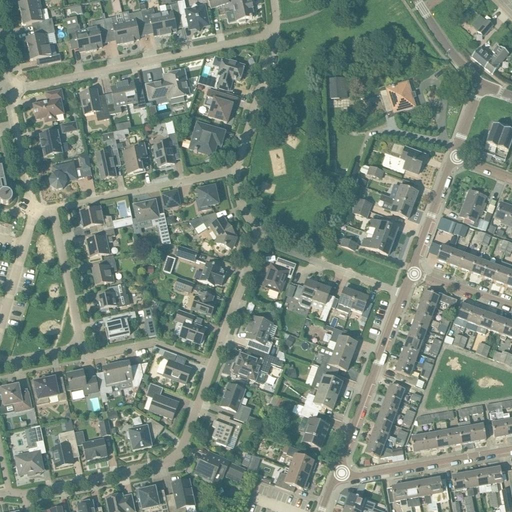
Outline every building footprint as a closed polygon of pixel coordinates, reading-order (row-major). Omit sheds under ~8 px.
[(21,16),(41,11),(38,0),(37,0),(18,4),(21,16)] [(228,0),(207,0),(211,10),(229,4),(228,0)] [(249,0),(231,0),(236,22),(238,21),(239,24),(245,22),(245,20),(253,18),(251,9),(252,9),(251,3),(250,3),(249,0)] [(177,4),(180,18),(186,16),(189,30),(195,29),(199,32),(202,27),(208,26),(207,21),(208,20),(206,12),(205,12),(204,7),(200,8),(194,4),(190,10),(186,11),(184,1),(177,3),(177,4)] [(161,15),(165,36),(171,35),(170,34),(176,33),(173,19),(180,18),(177,4),(165,7),(167,13),(161,15)] [(140,12),(143,26),(151,24),(154,37),(159,36),(160,38),(165,36),(161,15),(155,16),(153,10),(140,12)] [(41,11),(21,16),(23,26),(39,23),(41,30),(53,27),(51,20),(43,21),(41,11)] [(143,26),(140,12),(128,15),(129,21),(123,23),(128,44),(134,43),(133,42),(139,40),(136,27),(143,26)] [(486,22),(480,16),(471,26),(477,31),(477,32),(483,37),(492,26),(486,21),(486,22)] [(104,20),(106,34),(114,32),(117,45),(122,44),(123,46),(128,44),(123,23),(117,24),(116,18),(104,20)] [(86,31),(91,52),(96,51),(96,50),(102,48),(99,35),(106,34),(104,20),(91,23),(92,29),(86,31)] [(91,52),(86,31),(80,32),(79,26),(66,28),(69,41),(77,40),(80,53),(85,52),(85,53),(91,52)] [(53,27),(41,30),(42,36),(26,39),(26,40),(23,40),(25,48),(28,47),(28,51),(48,47),(46,35),(54,34),(53,27)] [(500,48),(497,46),(492,52),(495,54),(491,59),(478,49),(471,58),(493,74),(500,65),(499,65),(508,54),(500,48)] [(48,47),(28,51),(31,62),(46,58),(48,65),(61,62),(59,55),(51,57),(48,47)] [(212,66),(220,69),(218,76),(221,77),(217,88),(229,92),(231,84),(230,84),(231,80),(239,82),(243,67),(215,58),(212,66)] [(165,82),(146,86),(149,100),(168,96),(169,100),(188,96),(183,72),(178,73),(178,71),(168,73),(169,75),(164,76),(165,82)] [(346,79),(325,80),(326,100),(347,99),(346,79)] [(121,84),(126,106),(132,104),(133,111),(146,108),(143,95),(136,96),(133,83),(127,84),(127,83),(121,84)] [(407,83),(387,89),(394,114),(405,111),(406,111),(414,109),(410,94),(411,94),(407,83)] [(126,106),(121,84),(116,85),(116,87),(111,88),(114,104),(107,105),(109,116),(116,114),(121,113),(120,107),(126,106)] [(232,106),(223,103),(225,95),(208,90),(203,106),(211,109),(208,118),(226,124),(232,106)] [(48,103),(33,106),(36,120),(44,119),(45,123),(56,121),(54,115),(63,113),(60,101),(63,100),(61,91),(46,94),(48,103)] [(110,120),(109,116),(107,105),(100,107),(96,91),(80,95),(84,116),(95,113),(97,122),(110,120)] [(172,121),(165,123),(167,135),(175,134),(172,121)] [(77,132),(77,131),(81,130),(79,123),(75,124),(75,123),(60,126),(62,135),(77,132)] [(128,123),(115,125),(116,133),(102,135),(103,142),(131,137),(128,123)] [(493,158),(504,127),(498,125),(497,127),(492,126),(490,132),(488,132),(487,136),(488,137),(482,154),(493,158)] [(211,152),(208,147),(214,145),(219,146),(220,147),(220,145),(223,135),(224,133),(223,133),(222,133),(198,126),(197,126),(197,127),(190,149),(190,150),(191,151),(194,152),(194,153),(197,154),(197,152),(201,153),(205,151),(206,154),(211,152)] [(504,127),(493,158),(504,162),(511,145),(511,133),(510,133),(511,130),(504,127)] [(57,132),(40,136),(41,142),(40,142),(42,149),(44,157),(47,157),(47,159),(54,158),(54,155),(62,154),(57,132)] [(169,144),(153,147),(158,168),(175,165),(172,151),(178,150),(175,134),(168,136),(169,144)] [(133,151),(123,153),(128,175),(142,172),(140,160),(147,159),(144,145),(132,147),(133,151)] [(407,161),(404,169),(418,175),(423,162),(417,160),(420,154),(405,149),(402,158),(407,161)] [(101,181),(116,177),(114,168),(121,167),(117,150),(96,155),(101,181)] [(82,171),(90,170),(87,156),(79,158),(82,171)] [(353,163),(346,181),(355,185),(362,166),(353,163)] [(53,175),(49,181),(51,187),(57,191),(62,190),(66,184),(66,183),(77,181),(74,170),(71,171),(69,165),(53,168),(54,175),(53,175)] [(384,173),(369,168),(366,175),(381,181),(384,173)] [(0,203),(0,204),(1,205),(2,205),(4,206),(5,206),(6,206),(7,205),(8,205),(9,204),(10,203),(11,202),(11,201),(12,200),(12,199),(12,198),(11,196),(11,195),(10,194),(9,193),(8,193),(7,192),(5,192),(0,169),(0,203)] [(92,177),(80,178),(81,190),(94,188),(92,177)] [(203,190),(197,191),(201,211),(210,209),(209,207),(218,205),(216,196),(218,196),(216,185),(203,188),(203,190)] [(348,204),(369,212),(372,205),(360,200),(364,189),(355,186),(348,204)] [(391,199),(413,207),(417,194),(401,188),(400,189),(394,186),(391,194),(393,195),(391,199)] [(465,204),(483,211),(486,205),(483,204),(486,197),(469,191),(465,204)] [(164,211),(170,209),(167,193),(161,194),(164,211)] [(413,207),(391,199),(381,195),(379,202),(393,207),(391,214),(408,220),(413,207)] [(164,215),(158,216),(155,201),(133,206),(137,223),(151,220),(153,227),(158,226),(162,247),(170,245),(164,215)] [(508,226),(511,215),(511,206),(501,203),(495,219),(502,222),(501,224),(508,226)] [(369,212),(348,204),(346,210),(352,213),(352,214),(366,220),(369,212)] [(481,218),(483,211),(465,204),(460,217),(476,223),(479,217),(481,218)] [(489,205),(486,212),(492,215),(495,208),(489,205)] [(99,233),(113,230),(111,218),(101,217),(100,209),(80,213),(82,221),(80,223),(81,226),(83,228),(83,229),(97,226),(99,233)] [(189,223),(194,230),(195,230),(198,235),(210,227),(218,238),(215,244),(230,250),(235,238),(233,235),(234,235),(228,225),(227,225),(222,219),(218,221),(215,214),(200,219),(200,220),(189,223)] [(396,228),(406,231),(408,221),(398,219),(396,228)] [(480,220),(477,229),(485,231),(488,223),(480,220)] [(376,237),(392,244),(397,231),(372,221),(370,228),(378,231),(376,237)] [(458,237),(462,227),(450,222),(449,224),(442,221),(439,230),(458,237)] [(490,226),(487,233),(493,235),(496,229),(490,226)] [(462,227),(458,237),(464,239),(467,229),(462,227)] [(113,230),(99,233),(97,233),(99,240),(86,243),(90,259),(109,255),(107,244),(113,242),(111,238),(115,237),(113,230)] [(481,245),(485,235),(479,233),(475,243),(481,245)] [(485,235),(481,245),(487,248),(491,237),(485,235)] [(392,244),(376,237),(373,244),(365,240),(362,247),(388,256),(392,244)] [(343,239),(340,247),(354,253),(357,245),(343,239)] [(505,254),(509,243),(502,241),(498,252),(505,254)] [(448,264),(453,251),(441,246),(436,260),(448,264)] [(178,247),(175,257),(194,264),(197,253),(178,247)] [(448,264),(460,269),(465,255),(453,251),(448,264)] [(460,269),(471,273),(476,259),(465,255),(460,269)] [(162,272),(171,275),(176,259),(167,256),(162,272)] [(104,268),(92,271),(96,287),(113,283),(110,267),(115,266),(114,259),(102,261),(104,268)] [(280,293),(285,279),(290,280),(295,266),(278,259),(275,267),(271,265),(263,287),(280,293)] [(471,273),(482,277),(488,264),(476,259),(471,273)] [(499,268),(488,264),(482,277),(494,281),(501,262),(499,268)] [(494,281),(505,286),(511,268),(511,266),(501,262),(494,281)] [(206,263),(200,282),(214,287),(215,284),(221,286),(226,274),(219,271),(220,269),(206,263)] [(177,279),(173,289),(190,295),(194,285),(177,279)] [(313,302),(319,285),(307,280),(304,288),(298,286),(294,298),(300,300),(298,303),(300,306),(310,309),(313,302)] [(124,285),(118,286),(108,289),(110,294),(98,297),(101,310),(101,313),(109,311),(108,309),(117,307),(117,309),(129,306),(127,296),(126,296),(124,285)] [(319,285),(313,302),(325,306),(324,309),(320,320),(313,317),(311,322),(318,324),(319,321),(325,323),(330,308),(334,298),(335,297),(329,295),(331,289),(319,285)] [(351,309),(356,293),(344,289),(336,310),(348,315),(350,309),(351,309)] [(438,296),(425,292),(420,304),(435,310),(438,301),(449,305),(446,311),(452,313),(456,303),(457,301),(451,298),(439,294),(438,296)] [(198,298),(196,297),(190,296),(186,308),(210,317),(215,304),(211,303),(213,298),(200,293),(198,298)] [(356,293),(351,309),(363,313),(361,317),(362,317),(359,326),(363,327),(367,318),(367,319),(372,306),(366,303),(368,298),(356,293)] [(435,310),(420,304),(416,315),(431,320),(435,310)] [(461,304),(456,319),(453,325),(465,329),(473,309),(461,304)] [(150,309),(143,311),(145,321),(152,320),(150,309)] [(248,328),(268,336),(277,311),(272,309),(267,323),(253,318),(251,323),(249,323),(248,328)] [(484,313),(473,309),(465,329),(477,334),(484,313)] [(203,346),(206,337),(203,336),(206,329),(191,324),(194,317),(179,312),(175,322),(184,325),(179,338),(200,345),(203,346)] [(108,329),(105,330),(107,340),(130,335),(127,321),(131,320),(130,313),(112,317),(113,324),(107,325),(108,329)] [(486,330),(491,331),(496,317),(484,313),(477,334),(484,336),(486,330)] [(412,327),(426,332),(428,326),(437,329),(437,331),(445,334),(448,327),(439,324),(431,320),(416,315),(412,327)] [(442,317),(439,324),(448,327),(450,320),(442,317)] [(491,331),(501,335),(500,339),(500,340),(507,321),(496,317),(491,331)] [(506,337),(511,339),(511,323),(507,321),(500,340),(505,341),(506,337)] [(408,338),(422,343),(426,332),(412,327),(408,338)] [(268,336),(248,328),(246,333),(247,334),(245,339),(258,344),(255,351),(254,351),(268,356),(272,344),(266,341),(268,336)] [(351,357),(356,343),(344,339),(346,334),(335,329),(330,342),(337,345),(335,351),(351,357)] [(294,340),(288,337),(280,333),(281,340),(285,342),(284,345),(290,348),(294,340)] [(458,348),(462,337),(456,335),(452,346),(458,348)] [(462,337),(458,348),(463,350),(467,339),(462,337)] [(418,355),(422,343),(408,338),(404,349),(418,355)] [(431,347),(439,350),(442,342),(434,339),(431,347)] [(481,356),(485,346),(479,344),(475,354),(481,356)] [(486,358),(490,348),(485,346),(481,356),(486,358)] [(437,357),(439,350),(431,347),(428,354),(437,357)] [(413,366),(418,355),(404,349),(399,361),(413,366)] [(285,362),(268,356),(254,351),(252,358),(240,354),(236,364),(234,364),(232,370),(234,371),(233,374),(240,376),(240,379),(246,381),(247,379),(255,382),(258,372),(267,376),(271,366),(283,371),(285,368),(285,366),(285,362)] [(346,372),(351,357),(335,351),(332,359),(324,356),(320,368),(319,368),(332,373),(334,367),(346,372)] [(504,365),(508,354),(502,352),(498,363),(504,365)] [(164,353),(162,359),(169,362),(163,377),(185,385),(191,370),(174,363),(176,358),(164,353)] [(410,376),(413,366),(399,361),(395,372),(397,373),(394,380),(415,388),(418,379),(410,376)] [(115,365),(119,385),(132,382),(133,388),(139,387),(143,377),(141,371),(131,374),(128,363),(123,364),(115,365)] [(422,369),(431,372),(433,366),(425,363),(422,369)] [(119,385),(115,365),(108,367),(108,368),(102,369),(104,379),(97,381),(101,395),(112,393),(111,387),(119,385)] [(305,385),(311,387),(317,368),(311,366),(305,385)] [(311,387),(336,397),(341,383),(330,379),(332,373),(319,368),(314,381),(311,387)] [(428,379),(431,372),(422,369),(420,376),(428,379)] [(295,370),(287,371),(289,380),(296,379),(295,370)] [(82,372),(67,376),(70,392),(83,389),(84,395),(98,392),(95,378),(84,380),(82,372)] [(41,381),(33,383),(37,400),(35,400),(36,406),(49,403),(48,399),(58,396),(59,402),(67,401),(64,386),(56,387),(54,378),(47,380),(45,378),(42,378),(41,381)] [(150,384),(145,397),(153,400),(148,412),(172,420),(178,403),(160,396),(163,389),(150,384)] [(262,430),(264,423),(249,417),(250,412),(242,410),(243,407),(239,405),(244,391),(228,385),(220,407),(236,413),(233,420),(262,430)] [(18,386),(1,390),(4,407),(13,405),(15,413),(31,409),(28,399),(21,400),(18,386)] [(404,391),(390,386),(386,397),(400,402),(404,391)] [(317,397),(309,394),(304,408),(318,413),(321,406),(331,410),(336,397),(311,387),(311,388),(319,391),(317,397)] [(410,400),(410,401),(418,404),(419,404),(421,397),(413,394),(413,395),(411,400),(410,400)] [(285,401),(274,397),(268,414),(279,418),(285,401)] [(382,408),(396,414),(400,402),(386,397),(382,408)] [(510,401),(500,403),(502,410),(511,409),(511,408),(511,401),(510,401)] [(500,403),(486,405),(487,413),(502,410),(500,403)] [(467,409),(469,416),(483,414),(482,406),(467,409)] [(304,408),(301,416),(311,420),(303,442),(320,449),(329,426),(315,421),(318,413),(304,408)] [(378,420),(392,425),(396,414),(382,408),(378,420)] [(469,416),(467,409),(458,410),(459,418),(469,416)] [(404,417),(413,420),(415,413),(407,410),(404,417)] [(443,413),(445,421),(454,419),(453,411),(443,413)] [(445,421),(443,413),(434,415),(436,422),(445,421)] [(507,436),(502,413),(496,414),(497,423),(492,424),(494,438),(507,436)] [(511,419),(509,420),(508,415),(503,416),(502,413),(507,436),(511,435),(511,419)] [(419,417),(421,426),(431,425),(429,415),(419,417)] [(410,427),(413,420),(404,417),(402,424),(410,427)] [(130,429),(127,434),(128,438),(130,440),(133,452),(151,448),(150,444),(152,444),(158,436),(164,428),(149,419),(146,425),(146,428),(137,430),(134,428),(130,429)] [(233,450),(242,425),(228,420),(226,427),(214,423),(212,429),(215,430),(212,439),(217,441),(216,444),(226,448),(226,447),(233,450)] [(374,431),(388,436),(392,425),(378,420),(374,431)] [(102,438),(110,436),(107,423),(99,424),(102,438)] [(447,431),(446,432),(445,423),(440,424),(441,432),(435,434),(437,448),(449,446),(447,431)] [(471,427),(473,442),(486,440),(483,425),(471,427)] [(33,445),(43,443),(40,427),(30,429),(33,445)] [(471,427),(459,429),(461,444),(473,442),(471,427)] [(459,429),(447,431),(449,446),(461,444),(459,429)] [(396,439),(405,442),(408,434),(399,430),(396,439)] [(370,442),(383,447),(388,436),(374,431),(370,442)] [(70,454),(78,452),(73,432),(58,435),(61,448),(52,450),(56,469),(73,465),(70,454)] [(435,434),(423,436),(426,451),(437,448),(435,434)] [(426,451),(423,436),(410,438),(413,453),(426,451)] [(403,448),(405,442),(396,439),(394,444),(403,448)] [(85,462),(107,458),(103,441),(82,446),(85,462)] [(383,448),(383,447),(370,442),(365,454),(379,459),(392,457),(392,458),(403,456),(402,449),(391,451),(383,448)] [(290,469),(308,476),(310,470),(314,471),(316,465),(313,464),(313,462),(306,459),(308,454),(289,447),(286,455),(294,458),(290,469)] [(19,477),(42,472),(37,448),(28,450),(29,455),(15,458),(19,477)] [(228,463),(211,455),(208,461),(202,458),(195,475),(202,479),(201,480),(209,484),(210,482),(211,483),(216,473),(222,476),(228,463)] [(245,455),(241,465),(248,468),(252,457),(245,455)] [(231,464),(227,474),(241,481),(245,471),(231,464)] [(495,493),(495,494),(498,493),(496,484),(502,483),(500,468),(488,470),(490,485),(492,493),(495,493)] [(308,476),(290,469),(290,471),(286,469),(283,475),(279,474),(275,486),(293,493),(296,487),(303,490),(307,491),(309,484),(306,483),(308,476)] [(478,487),(490,485),(488,470),(476,472),(478,487)] [(471,498),(473,497),(472,488),(478,487),(476,472),(464,474),(467,489),(468,498),(471,497),(471,498)] [(454,491),(467,489),(464,474),(452,476),(454,491)] [(428,481),(432,503),(435,503),(435,504),(448,502),(445,480),(440,481),(440,479),(428,481)] [(185,511),(185,509),(194,507),(188,481),(171,485),(175,505),(167,507),(168,511),(185,511)] [(432,503),(428,481),(416,483),(418,498),(423,497),(425,506),(428,505),(429,511),(436,511),(435,504),(435,503),(432,503)] [(416,483),(404,485),(408,509),(411,508),(420,507),(418,498),(416,483)] [(404,485),(391,487),(392,488),(387,489),(389,503),(394,502),(399,501),(401,510),(402,510),(402,511),(411,511),(411,508),(408,509),(404,485)] [(150,511),(166,511),(164,499),(157,501),(154,489),(145,491),(145,490),(136,492),(138,500),(139,500),(142,511),(150,509),(150,511)] [(508,490),(501,492),(504,511),(511,511),(508,490)] [(492,493),(488,494),(489,502),(496,501),(495,494),(495,493),(492,493)] [(380,511),(373,509),(374,504),(364,501),(364,500),(350,495),(345,507),(359,511),(380,511)] [(133,511),(130,496),(122,498),(122,496),(114,498),(113,496),(108,497),(108,499),(105,500),(108,511),(133,511)] [(468,498),(463,499),(465,506),(472,505),(471,498),(471,497),(468,498)] [(93,511),(92,502),(90,503),(89,502),(88,501),(83,501),(82,503),(83,504),(77,506),(78,511),(93,511)] [(495,509),(498,508),(496,501),(489,502),(491,510),(495,509)] [(460,511),(458,503),(452,504),(453,511),(460,511)]
